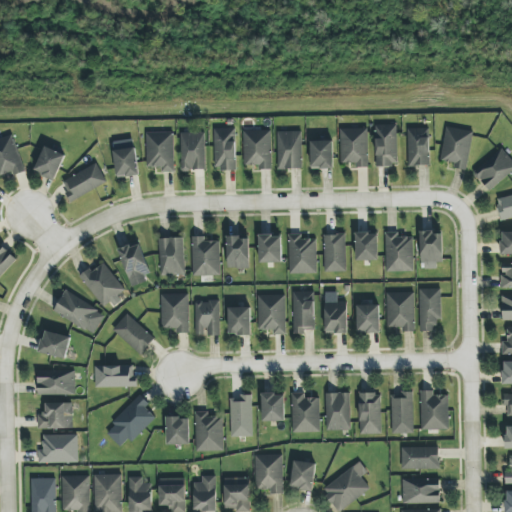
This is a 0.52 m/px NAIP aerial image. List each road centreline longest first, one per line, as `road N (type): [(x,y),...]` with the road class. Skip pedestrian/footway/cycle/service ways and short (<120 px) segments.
road 1 (residential): [(457,207),(446,200),(142,207),(55,247)]
road 2 (residential): [(467,511),(466,266),(457,207)]
road 3 (residential): [(178,378),(211,368),(464,360)]
road 4 (residential): [(55,247),(6,341),(8,511)]
